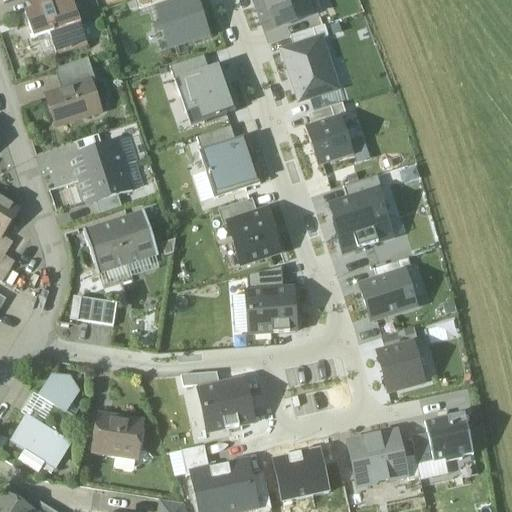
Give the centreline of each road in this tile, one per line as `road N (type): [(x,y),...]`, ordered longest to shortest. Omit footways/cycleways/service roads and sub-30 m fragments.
road 1 (residential): [(221,0),(346,350)]
road 2 (residential): [(267,360),(151,369),(22,349)]
road 3 (residential): [(0,99),(50,267),(39,318)]
road 4 (residential): [(267,360),(280,434),(361,416),(346,350)]
